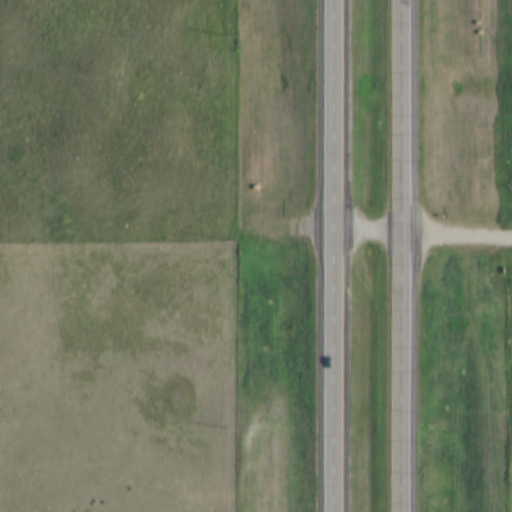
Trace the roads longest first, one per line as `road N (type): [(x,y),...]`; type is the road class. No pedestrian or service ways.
road 1 (trunk): [(337,0),(336,511)]
road 2 (trunk): [(402,511),(402,0)]
